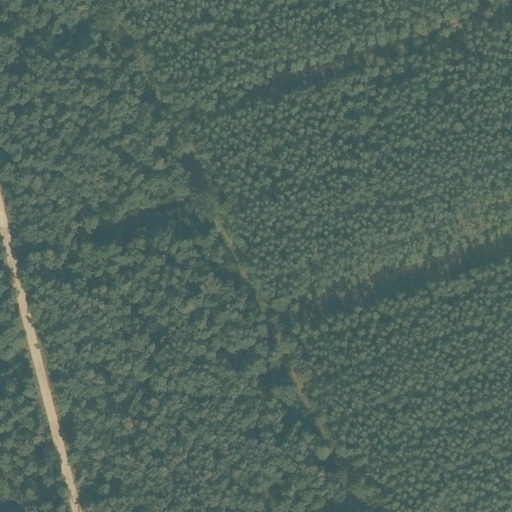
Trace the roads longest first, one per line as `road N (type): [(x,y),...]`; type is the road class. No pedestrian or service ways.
road 1 (track): [(351,511),(99,0)]
road 2 (track): [(80,511),(0,194)]
road 3 (track): [(0,263),(198,201)]
